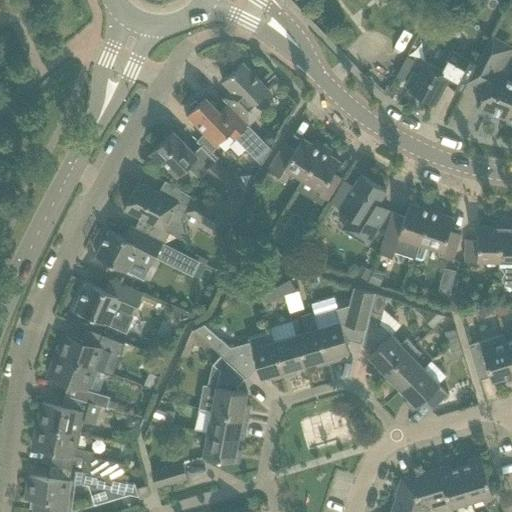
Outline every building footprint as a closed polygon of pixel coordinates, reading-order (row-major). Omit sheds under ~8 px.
[(435,17),(423,25),(432,37),(443,30),(435,17)] [(495,114),(503,118),(511,96),(511,82),(506,80),(509,73),(502,70),(511,50),(511,46),(492,35),(476,65),(467,81),(485,88),(478,107),(495,114)] [(409,88),(408,90),(434,104),(446,83),(462,92),(467,81),(476,65),(450,51),(440,69),(424,60),(417,74),(414,72),(405,86),(409,88)] [(407,56),(396,77),(403,81),(414,60),(407,56)] [(221,98),(227,103),(248,124),(263,110),(255,102),(268,89),(242,61),(222,80),(230,89),(221,98)] [(511,96),(503,118),(511,121),(511,96)] [(227,103),(218,111),(204,97),(198,103),(196,100),(192,103),(189,106),(187,109),(189,112),(187,114),(216,143),(232,128),(238,134),(239,133),(260,154),(268,146),(248,124),(227,103)] [(215,159),(202,146),(194,154),(172,131),(170,130),(167,133),(168,135),(149,153),(161,166),(165,163),(178,176),(188,166),(196,174),(201,174),(204,171),(203,170),(215,159)] [(267,133),(264,136),(264,140),(267,143),(271,143),(274,140),(274,136),(271,132),(267,133)] [(285,167),(302,178),(303,178),(324,145),(315,140),(313,144),(302,138),(295,149),(284,142),(268,169),(279,177),(285,167)] [(303,178),(302,178),(296,188),(321,204),(325,198),(329,201),(332,196),(343,179),(333,172),(340,161),(329,155),(332,150),(324,145),(303,178)] [(203,170),(204,171),(228,196),(239,185),(215,159),(203,170)] [(339,209),(350,216),(343,228),(367,243),(388,209),(378,203),(386,190),(360,174),(339,209)] [(138,182),(124,209),(141,218),(164,230),(178,202),(159,193),(156,191),(138,182)] [(185,211),(216,229),(224,216),(193,197),(185,211)] [(394,251),(415,258),(433,205),(423,202),(421,207),(409,203),(405,216),(393,212),(379,253),(392,257),(394,251)] [(433,205),(415,258),(420,260),(425,258),(429,245),(442,249),(440,254),(453,259),(455,253),(461,234),(449,230),(453,218),(440,213),(441,208),(433,205)] [(479,260),(499,260),(500,260),(501,221),(490,221),(490,226),(478,226),(478,239),(465,239),(465,259),(465,265),(478,265),(479,260)] [(511,221),(501,221),(500,260),(499,260),(499,267),(504,273),(503,274),(502,276),(501,277),(502,281),(503,282),(504,283),(505,284),(507,285),(509,285),(511,284),(511,221)] [(95,255),(113,264),(126,271),(133,257),(151,266),(162,243),(152,237),(134,228),(129,225),(123,237),(109,229),(95,255)] [(172,248),(166,260),(186,271),(192,258),(172,248)] [(227,248),(218,265),(229,271),(238,253),(227,248)] [(361,265),(356,274),(367,280),(372,271),(361,265)] [(374,269),(369,282),(380,286),(385,272),(374,269)] [(316,275),(306,278),(309,289),(315,287),(318,283),(316,275)] [(86,282),(74,309),(92,317),(115,327),(121,312),(132,317),(142,293),(110,279),(104,290),(86,282)] [(289,279),(278,284),(283,294),(294,288),(289,279)] [(283,294),(278,284),(268,290),(273,299),(283,294)] [(361,343),(370,310),(375,293),(364,290),(359,288),(356,299),(349,304),(336,308),(337,312),(315,318),(317,327),(328,363),(339,360),(338,355),(349,351),(346,341),(350,340),(361,343)] [(392,334),(379,324),(382,313),(386,296),(375,293),(370,310),(361,343),(373,346),(376,349),(368,356),(376,364),(372,368),(380,376),(413,345),(407,338),(401,344),(392,334)] [(150,298),(146,309),(164,317),(169,306),(150,298)] [(507,304),(495,307),(498,316),(508,313),(507,311),(509,310),(507,304)] [(423,315),(433,327),(444,316),(427,310),(423,315)] [(316,366),(328,363),(317,327),(315,318),(313,311),(301,314),(305,331),(295,334),(305,365),(315,361),(316,366)] [(445,331),(449,343),(459,340),(455,328),(445,331)] [(284,376),(274,340),(271,331),(249,337),(250,341),(243,344),(246,355),(253,353),(255,359),(260,378),(271,374),(273,380),(284,376)] [(64,333),(56,354),(95,369),(100,355),(116,361),(123,341),(111,337),(107,349),(83,340),(64,333)] [(294,368),(305,365),(295,334),(274,340),(284,376),(296,373),(294,368)] [(511,380),(511,363),(505,342),(503,334),(468,344),(473,360),(479,379),(490,376),(491,382),(506,377),(507,382),(511,380)] [(212,347),(221,355),(229,362),(237,353),(220,338),(212,347)] [(459,340),(449,343),(452,354),(462,351),(459,340)] [(393,382),(400,389),(423,367),(414,359),(421,353),(413,345),(380,376),(389,386),(393,382)] [(65,395),(101,405),(115,409),(117,402),(109,400),(110,395),(92,390),(91,393),(86,391),(95,369),(56,354),(48,377),(67,384),(65,395)] [(216,386),(211,409),(248,416),(250,405),(245,404),(247,393),(236,391),(237,386),(245,377),(229,362),(221,355),(212,364),(220,371),(217,387),(216,386)] [(423,367),(400,389),(408,397),(404,401),(413,410),(422,401),(431,410),(447,393),(438,383),(446,376),(431,360),(423,368),(423,367)] [(151,372),(145,385),(153,388),(159,376),(151,372)] [(43,402),(38,424),(78,433),(81,419),(95,423),(101,405),(65,395),(63,406),(43,402)] [(157,407),(152,418),(162,423),(167,412),(157,407)] [(211,409),(207,432),(238,438),(240,427),(245,428),(248,416),(211,409)] [(130,414),(127,425),(138,428),(140,417),(130,414)] [(85,457),(82,470),(82,471),(121,479),(124,464),(92,457),(94,451),(75,447),(78,433),(38,424),(33,448),(73,456),(73,454),(85,457)] [(238,438),(207,432),(202,455),(239,462),(241,450),(236,449),(238,438)] [(469,464),(460,467),(470,501),(492,495),(480,456),(468,459),(469,464)] [(151,472),(156,487),(187,478),(182,462),(151,472)] [(450,465),(438,468),(447,502),(449,507),(470,501),(460,467),(452,469),(450,465)] [(418,473),(401,478),(429,508),(447,502),(438,468),(418,474),(418,473)] [(82,471),(82,470),(75,469),(72,481),(84,483),(88,485),(94,505),(129,494),(139,496),(137,488),(134,482),(121,479),(82,471)] [(35,499),(33,511),(64,511),(67,496),(69,479),(48,477),(28,475),(26,498),(35,499)] [(396,496),(390,511),(427,511),(429,508),(401,478),(395,496),(396,496)] [(147,485),(137,488),(139,496),(140,498),(150,495),(147,485)]
